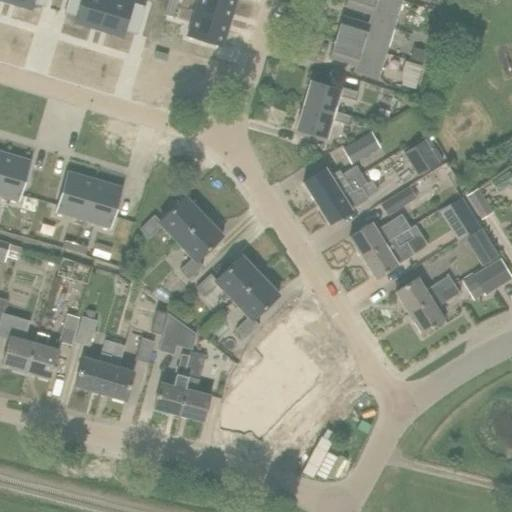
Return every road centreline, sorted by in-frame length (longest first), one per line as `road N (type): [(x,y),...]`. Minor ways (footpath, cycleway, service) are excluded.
road 1 (residential): [(266,477),(0,409)]
road 2 (residential): [(366,360),(229,141)]
road 3 (residential): [(229,141),(0,73)]
road 4 (residential): [(266,477),(366,360)]
road 5 (residential): [(229,141),(272,0)]
road 6 (unclassified): [(400,409),(511,341)]
